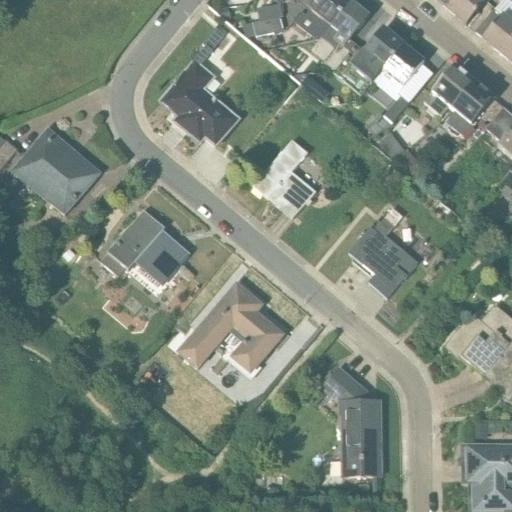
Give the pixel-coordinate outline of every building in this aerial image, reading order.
[(290,0),(299,7),(304,0),(270,0),(281,8),(288,0),(290,0)] [(301,14),(293,25),(316,43),(350,5),(344,0),(304,0),(299,7),(308,14),(305,18),(301,14)] [(432,0),(448,13),(459,0),(432,0)] [(489,2),(485,0),(459,0),(448,13),(467,29),(489,2)] [(337,72),(338,72),(351,56),(345,50),(369,20),(350,5),(316,43),(317,44),(310,54),(332,73),(337,72)] [(230,22),(228,11),(214,13),(226,23),(230,22)] [(482,41),(501,57),(511,43),(511,22),(504,16),(482,41)] [(279,20),(259,24),(252,26),(256,39),(274,36),(275,38),(283,35),(279,20)] [(205,50),(212,55),(225,39),(216,31),(202,47),(205,50)] [(371,88),(382,74),(403,48),(383,31),(365,55),(357,49),(351,56),(338,72),(337,72),(333,77),(360,100),(370,87),(371,88)] [(511,43),(501,57),(511,66),(511,43)] [(382,74),(402,92),(424,65),(403,48),(382,74)] [(215,81),(197,65),(195,68),(180,86),(177,83),(173,88),(175,89),(167,98),(178,107),(176,109),(183,114),(177,120),(190,131),(186,135),(200,147),(204,142),(215,150),(239,122),(204,93),(215,81)] [(449,110),(451,112),(474,86),(454,70),(424,105),(441,119),(449,110)] [(300,77),(296,81),(309,92),(314,86),(313,75),(300,77)] [(487,124),(504,112),(503,111),(474,86),(451,112),(472,130),(481,119),(487,124)] [(401,99),(384,119),(392,127),(410,107),(401,99)] [(511,162),(511,118),(504,112),(487,124),(490,126),(485,131),(501,145),(497,150),(511,162)] [(12,175),(64,219),(100,177),(75,155),(71,160),(44,138),(12,175)] [(0,174),(18,153),(6,142),(0,149),(0,174)] [(293,223),(315,195),(292,175),(307,157),(292,144),(266,175),(262,172),(249,188),(268,203),(272,199),(295,218),(292,222),(293,223)] [(421,171),(407,153),(395,161),(409,180),(421,171)] [(394,193),(404,179),(389,168),(378,181),(394,193)] [(511,173),(497,192),(509,202),(511,198),(511,173)] [(135,267),(163,290),(188,260),(161,237),(165,232),(144,214),(108,256),(108,257),(101,265),(120,280),(126,272),(129,275),(135,267)] [(387,303),(405,282),(406,283),(408,281),(407,279),(418,267),(385,239),(394,229),(385,221),(374,233),(370,230),(348,257),(375,279),(368,287),(387,303)] [(76,258),(69,251),(62,258),(68,265),(76,258)] [(230,361),(250,378),(282,339),(231,295),(178,358),(198,375),(230,336),(242,346),(230,361)] [(473,371),(484,380),(511,345),(511,321),(494,307),(481,323),(473,316),(444,351),(471,374),(473,371)] [(419,336),(411,346),(418,351),(425,341),(419,336)] [(511,345),(484,380),(511,403),(511,401),(511,345)] [(339,407),(341,480),(381,480),(380,450),(371,450),(371,414),(362,414),(361,391),(339,373),(322,393),(339,407)] [(487,437),(487,426),(474,426),(474,443),(487,443),(487,437)] [(502,427),(487,426),(487,437),(502,437),(502,427)] [(473,511),(511,511),(511,450),(467,451),(468,485),(461,486),(461,487),(473,487),(473,511)]
